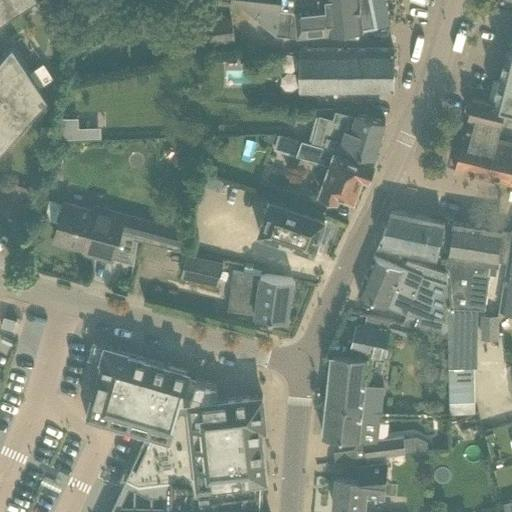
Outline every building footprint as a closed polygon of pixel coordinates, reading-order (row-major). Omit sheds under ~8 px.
[(0,0),(0,21),(32,0),(0,0)] [(298,36),(329,32),(374,26),(369,0),(211,0),(212,2),(242,5),(276,34),(289,36),(298,36)] [(65,30),(67,17),(50,15),(55,29),(65,30)] [(235,42),(232,15),(208,18),(211,45),(235,42)] [(0,152),(48,98),(13,45),(12,46),(12,47),(0,60),(0,152)] [(511,49),(509,48),(507,48),(494,102),(511,107),(511,49)] [(394,89),(394,49),(299,49),(300,69),(300,89),(394,89)] [(511,140),(498,138),(501,123),(511,125),(511,107),(494,102),(472,97),(468,116),(469,116),(464,135),(463,135),(454,170),(511,184),(511,140)] [(375,158),(385,120),(358,111),(357,114),(352,113),(351,116),(340,112),(337,120),(328,118),(320,146),(357,156),(358,152),(375,158)] [(78,117),(60,118),(61,138),(101,137),(101,127),(79,127),(78,117)] [(339,193),(354,199),(362,177),(367,179),(374,161),(357,156),(320,146),(279,133),(274,148),(319,161),(328,166),(318,191),(337,198),(339,193)] [(214,176),(210,187),(221,191),(225,180),(214,176)] [(270,198),(258,231),(313,251),(325,218),(270,198)] [(95,206),(94,210),(65,202),(55,239),(94,250),(93,254),(112,259),(118,235),(179,249),(184,230),(124,215),(95,206)] [(450,255),(451,240),(453,222),(392,209),(376,251),(395,257),(402,258),(405,249),(437,256),(438,253),(450,255)] [(453,222),(451,240),(450,255),(447,269),(449,335),(449,364),(450,401),(475,401),(474,364),(478,364),(478,335),(475,335),(475,306),(485,307),(490,272),(496,273),(500,249),(503,229),(454,221),(453,222)] [(403,323),(416,327),(449,335),(447,269),(406,258),(404,266),(393,261),(374,253),(358,292),(376,300),(407,312),(403,323)] [(224,262),(187,254),(182,275),(218,284),(224,262)] [(293,278),(273,275),(233,269),(228,309),(255,313),(255,315),(287,319),(293,278)] [(511,312),(511,270),(505,270),(499,310),(511,312)] [(498,314),(483,314),(483,337),(498,337),(498,314)] [(14,329),(16,319),(4,316),(1,326),(14,329)] [(332,353),(326,405),(381,412),(384,386),(366,384),(370,350),(387,353),(391,331),(414,336),(416,327),(403,323),(391,320),(389,329),(375,327),(355,323),(348,355),(332,353)] [(268,474),(257,395),(214,400),(214,397),(217,396),(216,384),(203,380),(195,378),(194,381),(185,379),(188,371),(107,347),(92,399),(108,415),(107,419),(153,432),(153,445),(147,445),(136,468),(131,466),(131,467),(125,480),(145,490),(149,492),(262,479),(262,481),(265,481),(265,478),(268,478),(268,476),(268,474)] [(380,421),(381,412),(326,405),(323,436),(343,438),(360,441),(362,419),(380,421)] [(511,416),(488,422),(492,438),(493,438),(511,432),(511,416)] [(367,457),(420,451),(428,450),(427,440),(419,437),(405,438),(405,435),(365,440),(367,457)] [(384,496),(387,461),(361,464),(359,479),(337,477),(334,508),(365,511),(367,494),(384,496)] [(511,511),(511,500),(503,502),(505,511),(511,511)]
